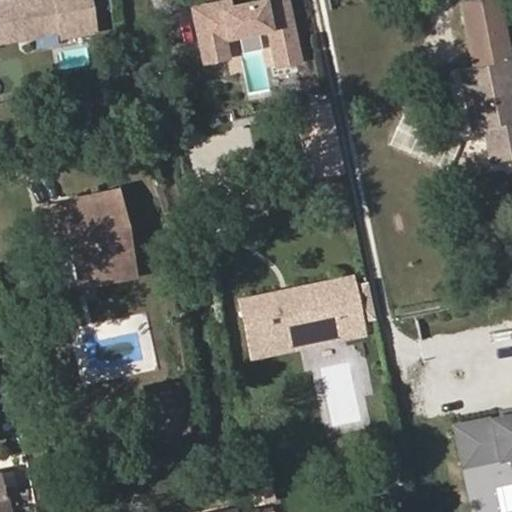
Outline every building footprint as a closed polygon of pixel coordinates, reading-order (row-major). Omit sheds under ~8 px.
[(32,0),(26,1),(24,0),(11,0),(0,2),(0,38),(1,41),(61,30),(62,36),(95,30),(89,0),(32,0)] [(214,0),(189,6),(201,64),(231,58),(227,39),(264,31),(272,67),(302,61),(289,0),(243,0),(227,3),(219,5),(218,0),(214,0)] [(511,76),(496,0),(467,0),(461,2),(474,65),(460,68),(472,128),(484,126),(491,161),(511,156),(511,76)] [(119,264),(108,214),(120,211),(115,191),(34,209),(40,238),(65,232),(74,273),(119,264)] [(133,272),(120,212),(120,211),(108,214),(119,264),(74,273),(76,284),(133,272)] [(375,319),(367,280),(350,284),(349,280),(241,302),(250,347),(359,325),(358,323),(375,319)] [(252,356),(361,334),(359,325),(250,347),(252,356)] [(49,405),(47,391),(33,394),(36,408),(49,405)] [(511,412),(511,407),(499,410),(501,415),(511,412)] [(511,412),(501,415),(453,425),(462,465),(507,455),(511,454),(511,412)] [(47,460),(45,446),(31,448),(34,462),(47,460)] [(266,478),(262,461),(247,464),(250,481),(266,478)] [(48,483),(47,474),(32,475),(34,485),(48,483)] [(269,491),(266,478),(250,481),(253,494),(267,491),(269,491)] [(0,509),(9,508),(6,493),(2,494),(0,483),(0,509)] [(50,497),(48,483),(34,485),(36,498),(50,497)] [(271,511),(267,491),(253,494),(256,511),(271,511)]
